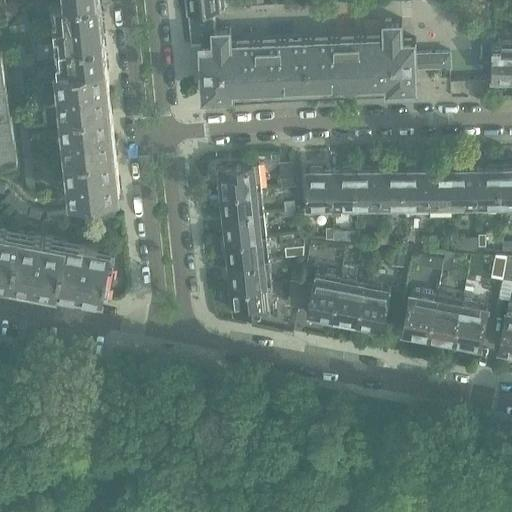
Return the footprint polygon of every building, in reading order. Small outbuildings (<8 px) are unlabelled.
[(100,0),(53,0),(55,20),(102,14),(100,0)] [(224,0),(186,0),(187,0),(189,0),(189,9),(214,7),(225,6),(224,0)] [(214,7),(189,9),(193,42),(202,42),(203,95),(234,93),(233,88),(388,81),(388,87),(418,86),(417,66),(450,64),(450,51),(416,52),(415,37),(403,38),(402,18),(385,19),(386,34),(231,40),(230,25),(215,26),(214,7)] [(21,14),(12,24),(30,22),(29,14),(21,14)] [(104,36),(102,14),(55,20),(58,41),(104,36)] [(30,22),(12,24),(10,26),(11,33),(31,30),(30,24),(30,22)] [(106,58),(104,36),(58,41),(60,63),(106,58)] [(511,40),(493,40),(493,77),(503,77),(505,79),(511,79),(511,40)] [(0,163),(18,161),(0,42),(0,163)] [(57,64),(59,85),(109,80),(106,58),(60,63),(57,64)] [(59,85),(61,107),(111,102),(109,80),(59,85)] [(111,102),(61,107),(64,129),(113,124),(111,102)] [(64,129),(66,151),(115,146),(113,124),(64,129)] [(66,151),(68,173),(117,168),(115,146),(66,151)] [(25,161),(27,186),(36,185),(33,160),(25,161)] [(280,163),(282,185),(294,183),(292,161),(280,163)] [(219,177),(220,191),(261,187),(258,162),(219,166),(220,175),(219,177)] [(511,164),(501,165),(502,207),(511,206),(511,164)] [(429,168),(430,208),(454,207),(454,165),(440,165),(438,167),(429,168)] [(465,165),(454,165),(454,207),(478,207),(477,167),(468,167),(465,165)] [(486,167),(477,167),(478,207),(502,207),(501,165),(488,165),(486,167)] [(358,208),(357,166),(344,166),(341,169),(333,169),(334,209),(358,208)] [(369,166),(357,166),(358,208),(382,208),(382,168),(371,168),(369,166)] [(390,168),(382,168),(382,208),(406,208),(405,166),(392,166),(390,168)] [(430,208),(429,168),(419,168),(417,166),(405,166),(406,208),(430,208)] [(334,209),(333,169),(323,169),(321,167),(311,167),(310,169),(307,169),(308,209),(334,209)] [(117,168),(68,173),(71,196),(120,190),(117,168)] [(224,209),(225,214),(264,210),(261,187),(220,191),(222,207),(224,209)] [(27,214),(40,218),(43,211),(32,206),(22,200),(12,191),(6,197),(16,207),(27,214)] [(93,206),(94,218),(116,216),(115,204),(93,206)] [(296,206),(285,208),(286,216),(297,215),(296,206)] [(67,209),(68,217),(83,215),(82,208),(67,209)] [(68,217),(67,209),(48,211),(49,218),(68,217)] [(224,225),(225,238),(266,234),(264,210),(225,214),(225,223),(224,225)] [(0,276),(12,279),(21,231),(0,226),(0,276)] [(12,279),(35,283),(44,235),(21,231),(12,279)] [(229,257),(230,261),(269,257),(266,234),(225,238),(227,254),(229,257)] [(35,283),(58,287),(67,239),(44,235),(35,283)] [(430,249),(439,250),(439,235),(430,235),(430,249)] [(67,239),(58,287),(80,292),(90,244),(67,239)] [(90,244),(80,292),(104,296),(105,286),(109,287),(117,249),(90,244)] [(492,277),(503,279),(508,255),(496,254),(492,277)] [(440,269),(442,259),(422,255),(420,265),(440,269)] [(511,255),(508,255),(503,279),(511,280),(511,255)] [(229,271),(230,286),(272,282),(269,257),(230,261),(230,268),(229,271)] [(315,316),(333,319),(341,277),(315,272),(313,284),(304,282),(300,305),(308,307),(307,312),(315,314),(315,316)] [(341,277),(333,319),(358,324),(366,282),(341,277)] [(287,302),(300,305),(304,282),(292,280),(287,302)] [(272,282),(230,286),(232,300),(234,303),(235,311),(250,309),(250,314),(261,313),(261,312),(275,310),(272,282)] [(366,282),(358,324),(376,328),(376,326),(384,327),(392,287),(366,282)] [(411,334),(430,337),(438,292),(412,287),(404,330),(411,331),(411,334)] [(430,337),(455,342),(463,297),(438,292),(430,337)] [(463,297),(455,342),(473,346),(474,343),(481,344),(489,302),(463,297)] [(509,352),(511,352),(511,299),(509,299),(500,347),(509,349),(509,352)]
